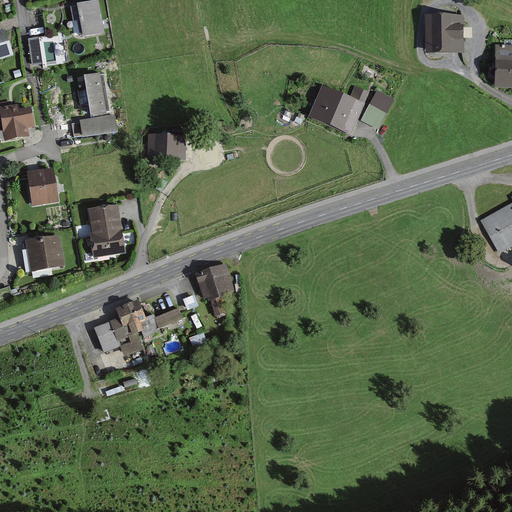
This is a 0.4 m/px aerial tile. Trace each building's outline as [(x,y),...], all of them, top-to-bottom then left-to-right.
[(98,4),(70,10),(73,24),(79,23),(83,40),(105,36),(98,4)] [(465,20),(426,19),(426,51),(464,52),(465,20)] [(0,61),(12,57),(4,32),(0,33),(0,61)] [(58,62),(53,36),(29,40),(33,67),(58,62)] [(511,47),(497,48),(496,86),(511,86),(511,47)] [(112,119),(105,77),(84,81),(91,122),(74,125),(76,139),(117,132),(114,118),(112,119)] [(342,98),(331,125),(351,133),(367,93),(354,88),(348,100),(342,98)] [(310,116),(331,125),(342,98),(322,89),(310,116)] [(376,93),(362,121),(380,130),(393,102),(376,93)] [(17,109),(0,112),(0,119),(4,144),(27,140),(26,131),(34,130),(31,112),(18,114),(17,109)] [(184,163),(186,140),(150,138),(149,162),(184,163)] [(53,173),(26,177),(31,207),(58,202),(53,173)] [(511,204),(482,221),(501,253),(511,246),(511,204)] [(117,208),(88,214),(97,259),(126,254),(117,208)] [(59,239),(25,246),(31,276),(65,269),(59,239)] [(234,291),(225,266),(195,276),(204,301),(234,291)] [(196,308),(192,298),(183,302),(187,311),(196,308)] [(144,320),(137,302),(114,312),(117,320),(98,329),(106,348),(141,333),(136,323),(144,320)] [(179,309),(155,320),(159,329),(183,317),(179,309)]
